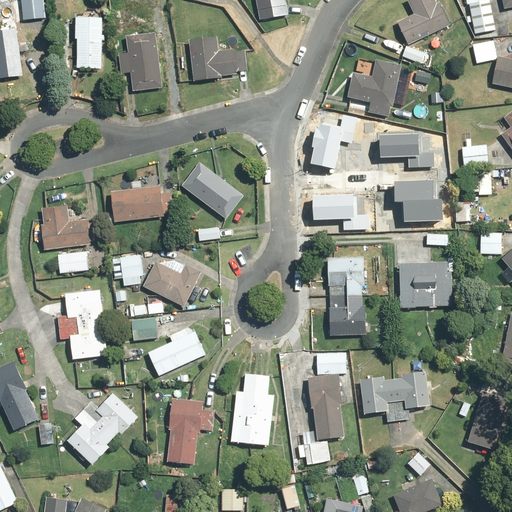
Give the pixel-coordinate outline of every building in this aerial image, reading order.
[(44,0),(31,0),(13,2),(15,23),(46,19),(44,0)] [(286,0),(255,0),(260,21),(289,15),(286,0)] [(398,23),(409,46),(450,25),(437,0),(411,0),(409,2),(415,14),(398,23)] [(493,0),(466,0),(468,5),(470,5),(476,34),(496,30),(490,1),(493,0)] [(511,0),(503,0),(506,10),(511,8),(511,0)] [(149,5),(123,10),(127,30),(153,25),(149,5)] [(101,71),(104,21),(77,19),(75,40),(79,41),(77,70),(101,71)] [(18,31),(0,33),(0,79),(24,77),(18,31)] [(126,36),(128,53),(118,54),(121,76),(131,75),(134,93),(164,89),(156,32),(126,36)] [(218,38),(190,41),(195,82),(237,77),(237,73),(247,72),(244,49),(219,51),(218,38)] [(494,42),(473,47),(477,64),(498,59),(494,42)] [(407,47),(403,58),(420,64),(424,53),(407,47)] [(511,89),(511,60),(498,59),(493,86),(511,89)] [(370,113),(392,117),(398,82),(411,84),(414,68),(377,61),(374,77),(353,73),(348,99),(372,104),(370,113)] [(311,162),(335,167),(341,138),(352,140),(358,114),(344,111),(341,124),(320,120),(311,162)] [(511,112),(503,119),(511,128),(502,136),(511,148),(511,112)] [(381,133),(382,157),(411,156),(412,167),(439,167),(438,152),(425,152),(424,132),(381,133)] [(365,142),(344,142),(344,162),(366,162),(365,142)] [(487,146),(463,148),(464,166),(489,164),(487,146)] [(200,163),(182,187),(226,220),(244,196),(200,163)] [(395,182),(395,201),(402,201),(403,222),(445,220),(445,199),(433,199),(432,181),(395,182)] [(111,192),(115,223),(176,215),(171,184),(111,192)] [(312,196),(313,220),(343,219),(343,231),(370,230),(370,215),(356,216),(356,195),(312,196)] [(473,204),(457,203),(456,222),(472,223),(473,204)] [(41,210),(46,251),(94,246),(91,222),(70,224),(69,207),(41,210)] [(219,228),(199,230),(201,242),(221,239),(219,228)] [(502,233),(481,232),(481,254),(501,255),(502,233)] [(449,235),(428,234),(427,246),(449,247),(449,235)] [(90,252),(58,256),(60,274),(92,271),(90,252)] [(511,252),(503,261),(508,267),(503,272),(511,281),(511,252)] [(142,254),(122,256),(124,279),(144,276),(142,254)] [(363,287),(366,287),(365,258),(329,259),(330,337),(366,336),(366,306),(363,306),(363,287)] [(448,273),(448,263),(402,262),(401,308),(453,309),(453,273),(448,273)] [(157,263),(144,288),(184,308),(201,274),(186,266),(181,276),(157,263)] [(126,289),(116,290),(117,301),(128,300),(126,289)] [(109,356),(101,291),(65,296),(68,316),(57,317),(61,341),(71,340),(74,361),(109,356)] [(146,306),(134,306),(134,316),(147,315),(146,306)] [(511,312),(503,364),(511,365),(511,312)] [(156,318),(131,321),(134,342),(158,339),(156,318)] [(160,377),(206,355),(192,326),(170,337),(173,343),(149,355),(160,377)] [(303,434),(304,445),(299,446),(301,459),(306,458),(307,465),(331,461),(328,440),(344,438),(340,406),(343,406),(339,376),(346,376),(346,354),(318,354),(318,378),(308,380),(311,409),(314,409),(317,432),(303,434)] [(41,420),(15,363),(0,369),(0,405),(3,404),(15,432),(41,420)] [(426,373),(403,376),(404,379),(384,382),(384,379),(361,382),(366,416),(386,413),(387,423),(411,420),(409,410),(430,408),(426,373)] [(244,393),(236,393),(232,443),(269,447),(275,392),(268,391),(270,377),(246,375),(244,393)] [(93,467),(111,448),(108,446),(120,433),(123,436),(139,418),(113,394),(99,409),(92,402),(76,419),(84,426),(68,443),(93,467)] [(502,403),(482,397),(468,444),(488,450),(502,403)] [(204,402),(173,400),(168,463),(196,466),(199,431),(213,432),(214,411),(203,410),(204,402)] [(54,426),(39,425),(38,446),(53,447),(54,426)] [(419,452),(408,465),(421,478),(433,466),(419,452)] [(0,464),(0,511),(18,503),(0,464)] [(351,476),(359,497),(370,493),(363,472),(351,476)] [(277,479),(279,487),(295,483),(293,475),(277,479)] [(427,511),(443,505),(432,480),(394,497),(400,511),(398,511),(427,511)] [(301,506),(295,486),(282,489),(288,510),(301,506)] [(247,491),(222,489),(221,511),(243,511),(244,503),(246,503),(247,491)] [(372,494),(361,498),(366,511),(367,511),(377,508),(372,494)] [(180,511),(182,496),(167,495),(166,511),(180,511)] [(66,511),(68,500),(47,498),(45,511),(66,511)] [(106,511),(107,511),(83,500),(76,511),(106,511)]
